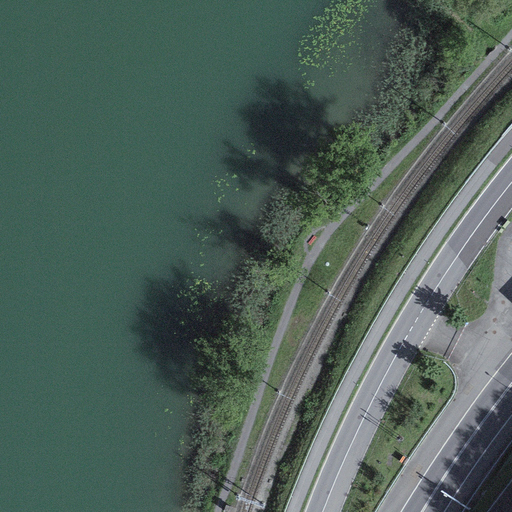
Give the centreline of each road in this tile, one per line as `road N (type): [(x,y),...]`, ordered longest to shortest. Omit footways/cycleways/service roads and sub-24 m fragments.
road 1 (primary): [(511,182),(416,318),(323,511)]
road 2 (trunk): [(511,383),(421,511)]
